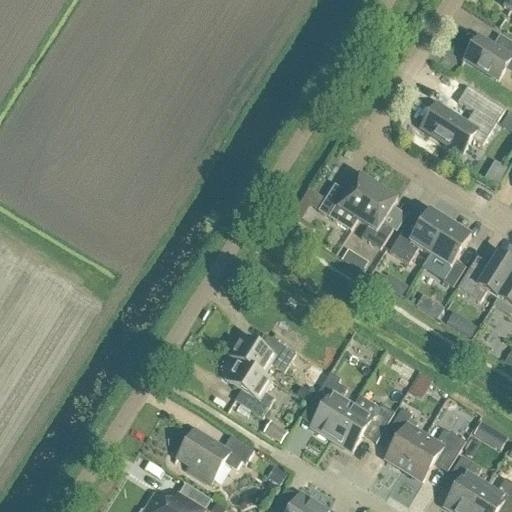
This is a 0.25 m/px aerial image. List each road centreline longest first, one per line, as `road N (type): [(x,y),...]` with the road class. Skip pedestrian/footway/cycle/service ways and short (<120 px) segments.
road 1 (residential): [(62,511),(386,0)]
road 2 (residential): [(511,220),(381,140),(386,109),(455,0)]
